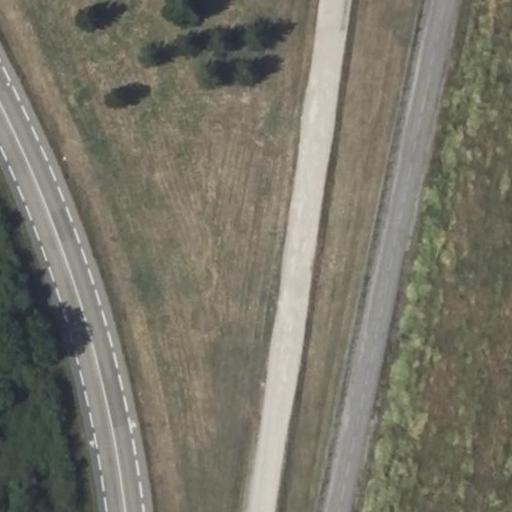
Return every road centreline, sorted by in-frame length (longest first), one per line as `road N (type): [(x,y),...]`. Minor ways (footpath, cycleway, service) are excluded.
road 1 (track): [(257,511),(329,0)]
road 2 (primary): [(0,120),(56,251),(93,370),(118,511)]
